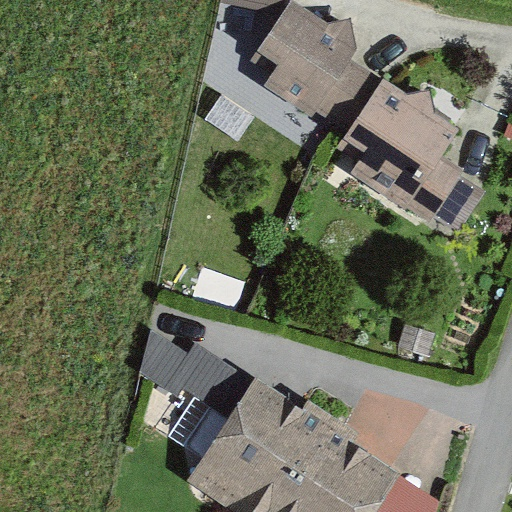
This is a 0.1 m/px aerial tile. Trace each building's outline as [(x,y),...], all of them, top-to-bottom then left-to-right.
[(327,124),(365,72),(333,54),(342,42),(336,15),(312,21),(277,0),(273,0),(240,43),(249,49),(238,64),(327,124)] [(460,167),(430,148),(447,125),(427,111),(423,86),(398,94),(372,76),(334,125),(341,130),(327,151),(425,217),(460,167)] [(151,340),(145,382),(218,392),(223,350),(151,340)] [(249,511),(312,415),(240,368),(171,474),(230,511),(249,511)] [(352,511),(385,462),(312,415),(249,511),(352,511)]
